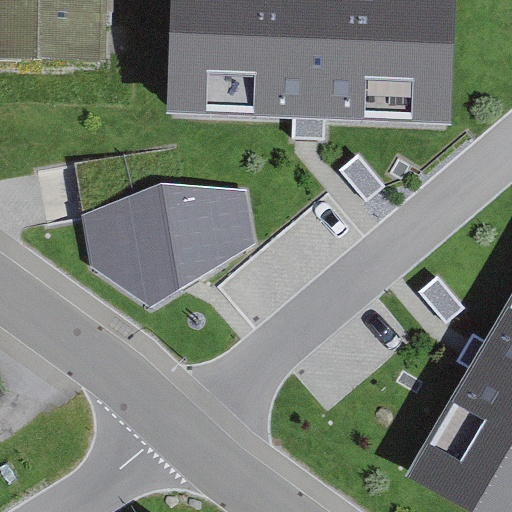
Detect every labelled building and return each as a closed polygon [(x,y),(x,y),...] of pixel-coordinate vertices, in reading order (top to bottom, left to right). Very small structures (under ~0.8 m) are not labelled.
[(0,0),(0,78),(107,80),(107,0),(0,0)] [(451,0),(176,0),(172,120),(309,125),(447,131),(451,0)] [(79,190),(92,269),(153,310),(189,287),(257,242),(248,192),(182,188),(175,148),(75,162),(79,190)] [(511,511),(511,248),(393,452),(498,511),(511,511)] [(0,392),(8,388),(0,374),(0,392)]
